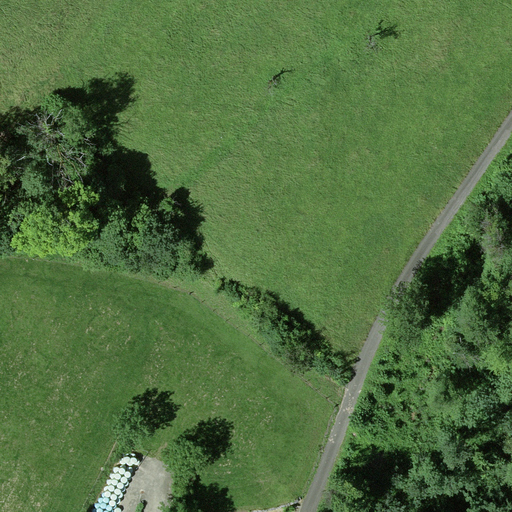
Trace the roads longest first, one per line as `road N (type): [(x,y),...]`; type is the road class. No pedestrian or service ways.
road 1 (track): [(511,104),(408,250),(356,360),(304,511)]
road 2 (track): [(378,0),(187,177),(139,197),(0,195)]
